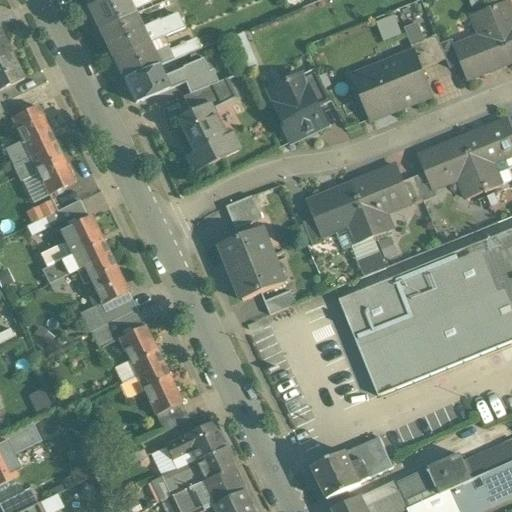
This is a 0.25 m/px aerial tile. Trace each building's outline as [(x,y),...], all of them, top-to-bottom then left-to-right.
[(124,0),(106,0),(88,7),(99,30),(133,17),(124,0)] [(511,12),(508,3),(490,10),(511,63),(511,12)] [(454,47),(453,48),(459,65),(466,82),(511,63),(490,10),(472,17),(480,37),(454,47)] [(385,41),(404,34),(396,15),(377,22),(385,41)] [(133,17),(99,30),(113,58),(147,45),(133,17)] [(177,17),(159,24),(165,37),(183,29),(177,17)] [(414,45),(426,41),(419,23),(407,28),(414,45)] [(0,60),(11,55),(0,31),(0,60)] [(436,36),(411,46),(414,54),(415,53),(422,70),(446,61),(440,45),(436,36)] [(451,40),(440,45),(446,61),(450,69),(459,65),(453,48),(454,47),(451,40)] [(147,45),(113,58),(124,80),(157,67),(151,54),(147,45)] [(167,48),(151,54),(157,67),(172,61),(167,48)] [(414,54),(353,79),(370,121),(432,95),(422,70),(415,53),(414,54)] [(11,55),(0,60),(0,91),(24,80),(11,55)] [(199,61),(180,69),(187,82),(205,75),(199,61)] [(157,67),(124,80),(135,103),(168,90),(162,76),(157,67)] [(187,82),(180,69),(162,76),(168,90),(187,82)] [(332,103),(316,70),(301,78),(307,89),(309,88),(319,109),(332,103)] [(205,75),(187,82),(192,94),(211,86),(216,84),(211,73),(205,75)] [(300,75),(267,91),(274,105),(272,106),(290,145),(328,126),(319,109),(309,88),(307,89),(301,78),(300,75)] [(192,94),(183,97),(190,113),(208,104),(212,112),(222,107),(211,86),(192,94)] [(3,104),(0,104),(0,121),(9,117),(3,104)] [(212,112),(208,104),(190,113),(176,120),(198,163),(190,167),(194,174),(239,151),(231,134),(224,137),(212,112)] [(56,146),(37,107),(11,120),(22,144),(29,159),(56,146)] [(511,131),(508,121),(463,139),(485,193),(511,181),(511,175),(510,170),(511,168),(511,131)] [(463,139),(419,158),(425,174),(432,191),(433,190),(458,180),(467,200),(485,193),(463,139)] [(22,144),(5,153),(12,167),(29,159),(22,144)] [(56,146),(29,159),(48,197),(74,184),(56,146)] [(397,167),(352,185),(374,238),(392,231),(384,210),(409,200),(410,200),(403,183),(397,167)] [(425,174),(414,178),(424,202),(436,197),(433,190),(432,191),(425,174)] [(424,202),(414,178),(403,183),(410,200),(409,200),(412,207),(424,202)] [(352,185),(308,203),(314,219),(323,240),(325,239),(349,229),(355,246),(374,238),(352,185)] [(252,197),(226,208),(236,231),(262,220),(252,197)] [(49,202),(25,214),(30,226),(40,221),(55,214),(49,202)] [(80,202),(56,214),(62,226),(86,214),(80,202)] [(91,218),(64,231),(70,243),(83,268),(109,256),(91,218)] [(314,219),(303,224),(313,248),(326,243),(325,239),(323,240),(314,219)] [(30,226),(27,228),(31,235),(44,229),(40,221),(30,226)] [(262,230),(221,246),(232,274),(273,257),(262,230)] [(511,231),(339,302),(378,398),(511,343),(511,231)] [(66,243),(41,255),(54,283),(83,268),(70,243),(67,244),(66,243)] [(109,256),(83,268),(101,306),(101,307),(102,307),(128,294),(109,256)] [(273,257),(232,274),(243,302),(284,285),(273,257)] [(291,292),(265,303),(270,316),(296,306),(291,292)] [(128,294),(102,307),(101,307),(95,309),(104,326),(135,311),(136,311),(128,294)] [(96,297),(90,300),(94,309),(101,306),(96,297)] [(104,326),(90,333),(99,350),(118,340),(143,327),(135,311),(104,326)] [(143,327),(118,340),(136,378),(163,365),(144,327),(143,327)] [(9,330),(0,334),(0,350),(16,343),(9,330)] [(163,365),(136,378),(155,416),(180,403),(181,403),(163,365)] [(180,403),(155,416),(163,433),(189,421),(180,403)] [(213,424),(184,438),(184,439),(166,448),(177,471),(196,463),(225,449),(213,424)] [(30,425),(13,434),(21,451),(38,443),(30,425)] [(17,480),(25,497),(33,493),(40,490),(21,451),(13,434),(0,439),(0,441),(18,479),(17,480)] [(379,440),(312,470),(327,502),(361,487),(360,485),(393,470),(380,439),(379,439),(379,440)] [(0,441),(0,488),(17,480),(18,479),(0,441)] [(511,441),(464,463),(473,482),(511,464),(511,441)] [(140,445),(115,458),(121,469),(146,457),(140,445)] [(225,449),(196,463),(199,470),(205,483),(235,469),(225,449)] [(461,457),(398,485),(402,494),(409,510),(473,482),(464,463),(461,457)] [(177,471),(174,473),(176,477),(182,475),(183,477),(199,470),(196,463),(177,471)] [(409,510),(408,511),(479,511),(511,497),(511,464),(473,482),(409,510)] [(205,483),(203,484),(215,508),(247,494),(235,469),(205,483)] [(199,470),(183,477),(182,475),(176,477),(164,483),(171,499),(203,484),(205,483),(199,470)] [(17,480),(0,488),(0,505),(3,511),(23,511),(39,505),(33,493),(25,497),(17,480)] [(164,483),(146,491),(153,507),(171,499),(164,483)] [(203,484),(171,499),(177,511),(205,511),(215,508),(203,484)] [(255,511),(247,494),(215,508),(216,511),(255,511)] [(402,494),(383,503),(387,511),(405,511),(408,511),(409,510),(402,494)] [(361,497),(333,511),(332,511),(368,511),(367,510),(361,497)] [(387,511),(383,503),(367,510),(368,511),(387,511)]
